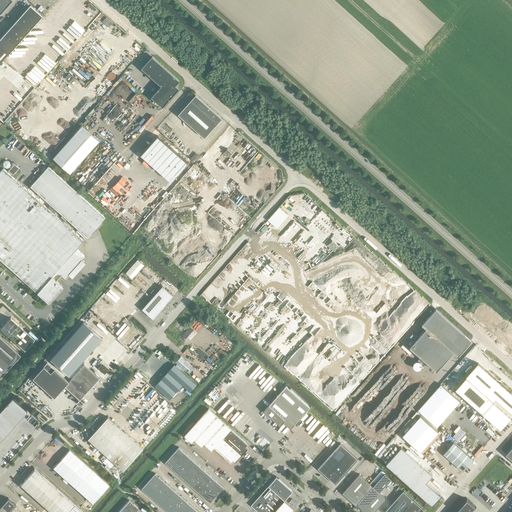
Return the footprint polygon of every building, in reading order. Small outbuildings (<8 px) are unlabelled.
[(0,0),(0,12),(10,0),(0,0)] [(0,61),(41,16),(29,5),(6,32),(0,38),(0,61)] [(109,27),(113,22),(106,16),(102,21),(109,27)] [(141,46),(135,41),(127,50),(133,55),(141,46)] [(179,81),(152,56),(142,68),(161,85),(151,97),(163,107),(179,88),(176,85),(179,81)] [(114,79),(116,75),(110,71),(107,76),(114,79)] [(144,97),(121,76),(109,90),(132,110),(144,97)] [(195,95),(178,114),(205,137),(221,118),(195,95)] [(144,123),(146,125),(155,117),(152,114),(144,123)] [(98,140),(81,125),(52,157),(69,173),(98,140)] [(158,135),(141,154),(171,181),(188,162),(158,135)] [(228,157),(232,152),(227,148),(223,153),(228,157)] [(191,158),(195,161),(200,155),(196,152),(191,158)] [(7,157),(1,164),(13,174),(19,167),(7,157)] [(77,181),(90,189),(98,176),(101,178),(111,161),(110,160),(108,164),(105,162),(101,168),(99,167),(95,174),(92,172),(88,178),(81,174),(77,181)] [(84,240),(53,213),(56,210),(87,237),(93,229),(95,231),(97,228),(95,227),(105,217),(48,166),(30,186),(50,204),(47,208),(3,168),(0,171),(0,259),(37,292),(48,303),(63,286),(55,280),(61,274),(65,278),(85,256),(76,248),(84,240)] [(147,192),(143,198),(153,205),(158,199),(147,192)] [(300,198),(309,206),(314,200),(305,192),(300,198)] [(289,215),(279,206),(268,219),(277,228),(289,215)] [(126,271),(132,278),(145,264),(139,258),(126,271)] [(143,308),(142,308),(154,319),(174,296),(162,286),(143,308)] [(263,301),(241,327),(290,369),(304,352),(319,364),(325,363),(324,361),(316,360),(328,358),(326,358),(327,357),(326,349),(331,348),(331,345),(333,347),(337,351),(341,346),(336,342),(333,345),(317,348),(316,343),(326,344),(334,335),(325,328),(317,337),(290,313),(294,309),(295,311),(296,304),(263,301)] [(422,363),(425,360),(436,370),(453,352),(457,356),(471,341),(435,309),(422,324),(426,328),(410,347),(421,357),(418,360),(417,360),(416,361),(415,361),(414,362),(413,363),(413,364),(413,365),(413,366),(414,367),(414,368),(415,368),(416,369),(417,369),(418,369),(419,369),(420,368),(421,368),(421,367),(422,366),(422,365),(422,364),(422,363)] [(35,339),(10,317),(3,325),(3,324),(1,325),(2,327),(0,329),(25,350),(32,342),(34,343),(36,341),(34,340),(35,339)] [(102,338),(83,321),(63,343),(82,360),(102,338)] [(0,357),(10,366),(20,355),(0,337),(0,357)] [(82,360),(63,343),(49,359),(68,376),(82,360)] [(187,372),(192,366),(181,356),(176,362),(187,372)] [(10,366),(0,357),(0,377),(10,366)] [(47,362),(32,378),(54,398),(64,386),(68,381),(47,362)] [(511,392),(478,363),(455,388),(500,428),(501,429),(511,417),(511,416),(511,415),(511,392)] [(80,400),(99,378),(84,364),(68,381),(64,386),(75,395),(80,400)] [(174,364),(155,385),(170,399),(183,385),(190,391),(197,384),(174,364)] [(437,426),(460,401),(441,384),(418,409),(437,426)] [(286,385),(269,404),(263,411),(262,411),(267,416),(268,414),(280,425),(288,417),(295,424),(310,406),(286,385)] [(12,398),(0,410),(0,441),(27,411),(12,398)] [(244,444),(246,442),(209,408),(185,435),(189,439),(191,436),(199,443),(201,440),(208,447),(211,444),(229,461),(232,458),(236,461),(248,448),(244,444)] [(420,415),(402,435),(421,451),(438,432),(420,415)] [(122,470),(142,448),(107,416),(87,439),(122,470)] [(453,442),(443,453),(463,471),(473,460),(453,442)] [(340,443),(334,450),(342,458),(349,451),(340,443)] [(179,447),(172,454),(180,461),(187,454),(179,447)] [(433,475),(401,447),(387,463),(386,464),(429,503),(432,506),(441,496),(426,482),(433,475)] [(109,485),(69,449),(53,467),(93,503),(109,485)] [(334,450),(325,460),(331,465),(334,468),(338,463),(342,458),(334,450)] [(349,451),(342,458),(351,466),(358,459),(349,451)] [(180,461),(172,454),(165,462),(173,469),(180,461)] [(187,454),(180,461),(186,467),(193,459),(187,454)] [(351,466),(342,458),(338,463),(347,471),(351,466)] [(193,459),(186,467),(179,474),(185,480),(192,472),(198,464),(193,459)] [(325,460),(318,468),(324,473),(331,465),(325,460)] [(180,461),(173,469),(179,474),(186,467),(180,461)] [(347,471),(338,463),(334,468),(337,471),(343,476),(347,471)] [(198,464),(192,472),(197,477),(204,469),(198,464)] [(331,465),(324,473),(330,478),(337,471),(334,468),(331,465)] [(81,511),(34,469),(20,484),(50,511),(81,511)] [(204,469),(197,477),(203,482),(210,475),(204,469)] [(359,474),(343,492),(356,504),(385,473),(385,472),(383,470),(371,484),(359,474)] [(337,471),(330,478),(336,484),(343,476),(337,471)] [(192,472),(185,480),(191,485),(197,477),(192,472)] [(155,473),(149,481),(157,488),(163,480),(155,473)] [(385,473),(356,504),(364,511),(373,511),(386,498),(380,492),(391,479),(385,473)] [(210,475),(203,482),(209,487),(216,480),(210,475)] [(290,511),(294,508),(284,500),(293,490),(279,478),(278,480),(276,478),(277,476),(251,505),(258,511),(290,511)] [(197,477),(191,485),(196,490),(203,482),(197,477)] [(163,480),(157,488),(162,493),(169,485),(163,480)] [(224,487),(216,480),(209,487),(217,495),(224,487)] [(157,488),(149,481),(142,488),(150,495),(157,488)] [(203,482),(196,490),(202,495),(209,487),(203,482)] [(169,485),(162,493),(168,498),(175,490),(169,485)] [(217,495),(209,487),(202,495),(210,502),(217,495)] [(157,488),(150,495),(156,500),(162,493),(157,488)] [(476,497),(481,492),(476,488),(471,493),(476,497)] [(175,490),(168,498),(174,503),(181,495),(175,490)] [(385,511),(404,511),(415,501),(403,490),(385,511)] [(162,493),(156,500),(161,505),(168,498),(162,493)] [(181,495),(174,503),(180,508),(187,501),(181,495)] [(8,511),(15,505),(9,498),(8,498),(5,501),(4,500),(1,503),(2,504),(0,507),(5,511),(8,511)] [(168,498),(161,505),(167,511),(174,503),(168,498)] [(474,511),(471,509),(472,509),(475,506),(467,499),(454,511),(511,511),(511,510),(510,511),(474,511)] [(129,500),(117,511),(134,511),(138,508),(129,500)] [(187,501),(180,508),(184,511),(186,511),(192,506),(187,501)] [(415,501),(404,511),(421,511),(424,509),(415,501)] [(174,503),(167,511),(168,511),(176,511),(180,508),(174,503)]
